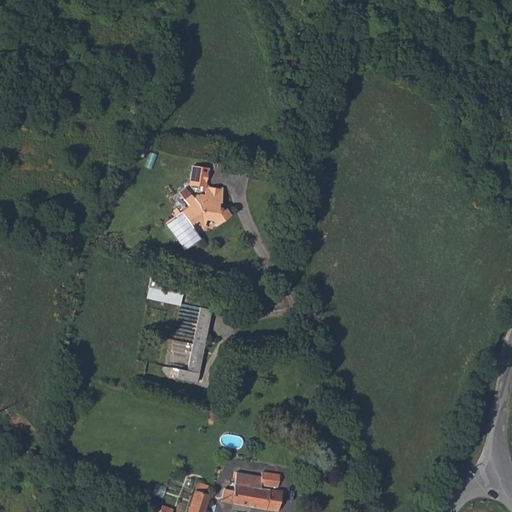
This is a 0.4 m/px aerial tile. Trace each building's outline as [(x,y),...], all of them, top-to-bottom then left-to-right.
[(191,217),(198,228),(205,223),(227,219),(230,224),(241,215),(237,210),(235,207),(232,205),(229,204),(229,201),(236,203),(239,190),(224,186),(221,196),(217,195),(213,195),(210,197),(207,200),(204,197),(196,204),(199,210),(191,217)] [(207,228),(214,235),(216,224),(224,223),(228,227),(230,224),(227,219),(205,223),(198,228),(202,232),(207,228)] [(155,285),(153,296),(185,303),(187,292),(155,285)] [(152,301),(184,308),(185,303),(153,296),(152,301)] [(168,383),(179,386),(181,376),(191,378),(206,316),(185,311),(168,383)] [(181,376),(179,386),(197,390),(216,319),(206,316),(191,378),(181,376)] [(221,500),(278,511),(280,492),(261,488),(261,484),(279,487),(281,474),(262,471),(261,475),(236,472),(233,489),(223,488),(221,500)] [(195,484),(188,511),(204,511),(210,493),(207,492),(208,487),(195,484)]
